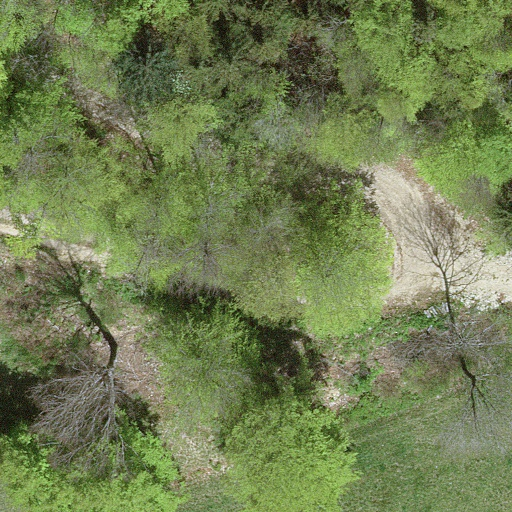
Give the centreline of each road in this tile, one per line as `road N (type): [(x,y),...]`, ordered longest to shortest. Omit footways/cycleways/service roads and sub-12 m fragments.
road 1 (track): [(0,231),(120,271),(288,294),(357,290),(384,277),(408,251),(412,227),(407,206),(378,185),(152,128),(0,48)]
road 2 (track): [(105,511),(468,386)]
